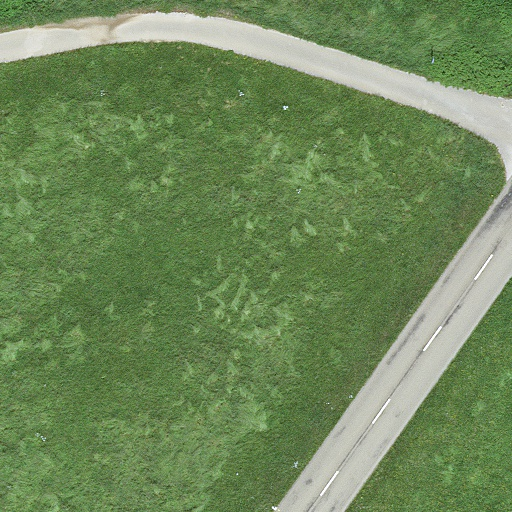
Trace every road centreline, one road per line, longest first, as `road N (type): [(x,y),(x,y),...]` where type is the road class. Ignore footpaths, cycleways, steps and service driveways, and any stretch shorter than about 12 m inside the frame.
road 1 (track): [(511,133),(420,89),(174,23),(0,45)]
road 2 (tertiary): [(313,511),(511,233)]
